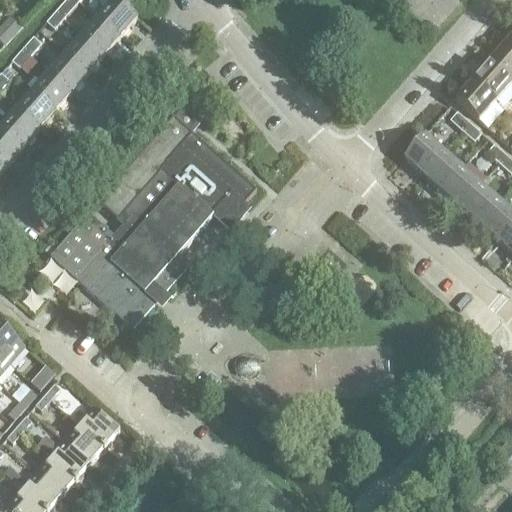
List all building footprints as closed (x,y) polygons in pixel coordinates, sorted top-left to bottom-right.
[(83,0),(68,0),(46,26),(55,33),(68,18),(74,23),(82,14),(76,9),(83,0)] [(137,22),(115,2),(98,21),(120,41),(137,22)] [(0,28),(0,40),(7,47),(23,28),(10,17),(0,28)] [(120,41),(98,21),(82,39),(104,59),(120,41)] [(104,59),(82,39),(66,57),(88,77),(104,59)] [(41,47),(33,40),(23,52),(31,59),(41,47)] [(511,53),(506,48),(490,67),(511,86),(511,53)] [(31,59),(23,52),(12,65),(20,72),(31,59)] [(88,77),(66,57),(50,75),(72,95),(88,77)] [(511,87),(511,86),(490,67),(473,85),(496,105),(511,87)] [(72,95),(50,75),(34,94),(56,114),(72,95)] [(0,78),(0,94),(9,84),(1,77),(0,78)] [(496,105),(473,85),(457,103),(480,124),(496,105)] [(34,94),(17,112),(40,132),(56,114),(34,94)] [(17,112),(1,130),(24,150),(40,132),(17,112)] [(469,127),(457,116),(450,124),(462,135),(469,127)] [(87,220),(51,260),(133,334),(190,269),(179,259),(213,220),(223,230),(257,194),(174,121),(157,139),(95,209),(120,231),(111,241),(87,220)] [(481,137),(469,127),(462,135),(474,145),(481,137)] [(1,130),(0,131),(0,161),(8,168),(24,150),(1,130)] [(405,162),(423,178),(444,155),(425,139),(405,162)] [(506,159),(494,148),(487,156),(499,167),(506,159)] [(444,155),(423,178),(442,195),(462,171),(444,155)] [(511,176),(511,164),(506,159),(499,167),(511,178),(511,176)] [(462,171),(442,195),(460,211),(480,188),(462,171)] [(480,188),(460,211),(478,227),(499,204),(480,188)] [(511,215),(499,204),(478,227),(496,243),(511,225),(511,215)] [(511,225),(496,243),(511,257),(511,225)] [(0,359),(10,368),(25,352),(0,329),(0,359)] [(0,380),(10,368),(0,359),(0,380)] [(238,361),(237,376),(260,377),(263,360),(238,361)] [(204,385),(211,377),(203,370),(196,378),(204,385)] [(53,379),(46,372),(38,381),(46,387),(53,379)] [(60,394),(54,388),(45,399),(51,404),(60,394)] [(26,411),(38,398),(32,393),(20,406),(26,411)] [(51,404),(45,399),(35,410),(41,415),(51,404)] [(26,411),(20,406),(9,418),(15,424),(26,411)] [(93,411),(78,428),(105,452),(120,435),(93,411)] [(32,426),(26,421),(16,431),(22,437),(32,426)] [(78,428),(64,444),(91,468),(105,452),(78,428)] [(22,437),(16,431),(7,442),(13,448),(22,437)] [(64,444),(49,460),(77,484),(91,468),(64,444)] [(498,475),(511,459),(511,451),(506,446),(489,466),(498,475)] [(49,460),(35,477),(62,501),(77,484),(49,460)] [(35,477),(21,493),(42,511),(52,511),(62,501),(35,477)] [(42,511),(21,493),(7,509),(9,511),(42,511)]
